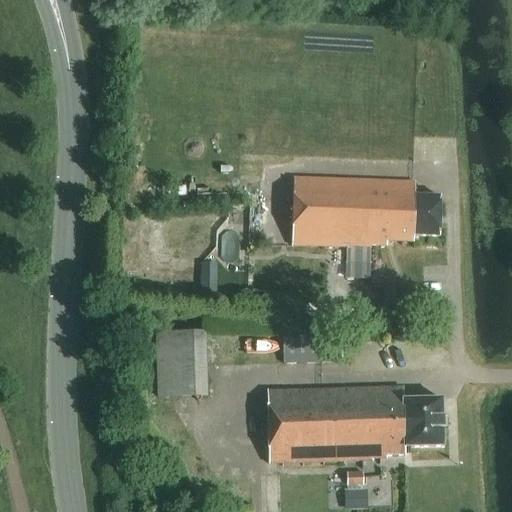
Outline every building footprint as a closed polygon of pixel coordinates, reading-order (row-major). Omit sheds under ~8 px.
[(440,237),(441,197),(415,196),(416,183),(294,179),(292,246),(371,249),(371,246),(387,247),(387,241),(414,242),(414,236),(440,237)] [(207,396),(205,329),(156,331),(158,398),(207,396)] [(284,365),(343,363),(342,330),(283,332),(284,365)] [(405,449),(444,448),(443,400),(404,401),(404,389),(267,392),(269,464),(373,462),(373,460),(387,460),(387,457),(405,456),(405,449)] [(347,474),(347,487),(363,486),(363,473),(347,474)] [(365,493),(346,494),(347,510),(366,509),(365,493)]
